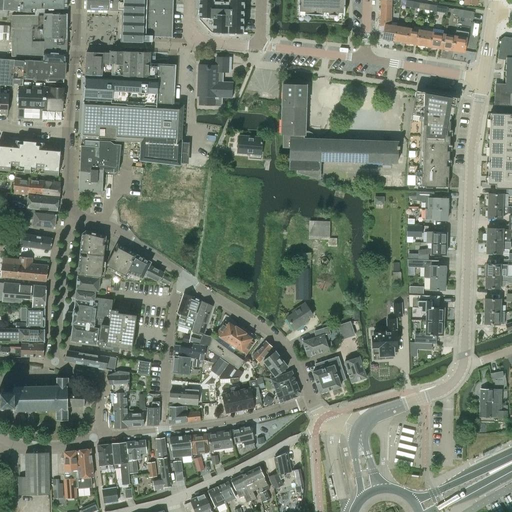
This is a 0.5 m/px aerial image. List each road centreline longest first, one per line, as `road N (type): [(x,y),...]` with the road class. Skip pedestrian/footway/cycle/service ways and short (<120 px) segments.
road 1 (tertiary): [(461,369),(470,146),(481,78)]
road 2 (residential): [(131,511),(335,423)]
road 3 (residential): [(310,399),(273,334),(184,278)]
road 4 (residential): [(54,363),(68,207)]
road 5 (residential): [(161,429),(173,307),(184,278)]
road 6 (residential): [(161,429),(250,418),(310,399)]
road 7 (residential): [(75,0),(71,133)]
